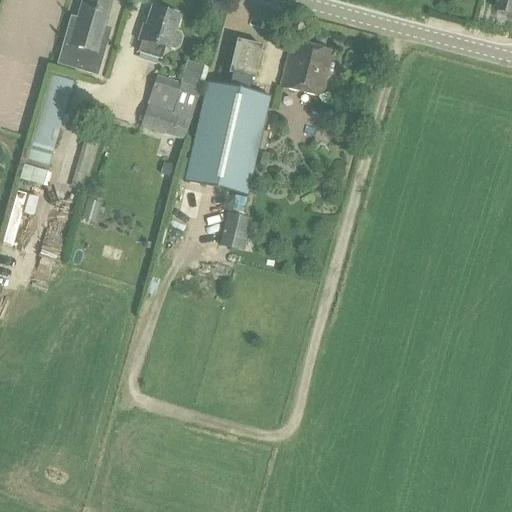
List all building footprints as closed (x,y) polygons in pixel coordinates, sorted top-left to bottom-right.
[(83,0),(77,20),(71,19),(57,65),(96,77),(110,30),(104,29),(112,0),(83,0)] [(511,15),(511,0),(497,0),(495,10),(497,11),(499,16),(506,17),(510,14),(511,15)] [(182,33),(175,30),(179,18),(153,10),(147,27),(144,26),(140,40),(143,41),(138,53),(161,61),(165,48),(176,52),(181,48),(184,38),(182,33)] [(262,48),(237,42),(230,74),(231,74),(228,88),(207,83),(184,182),(247,196),(269,99),(247,94),(250,79),(254,80),(262,48)] [(333,52),(292,42),(281,88),(321,98),(333,52)] [(201,91),(157,77),(148,106),(191,120),(201,91)] [(148,108),(141,127),(184,141),(190,122),(148,108)] [(86,200),(81,219),(94,223),(100,204),(86,200)] [(226,215),(219,246),(244,252),(251,220),(226,215)]
